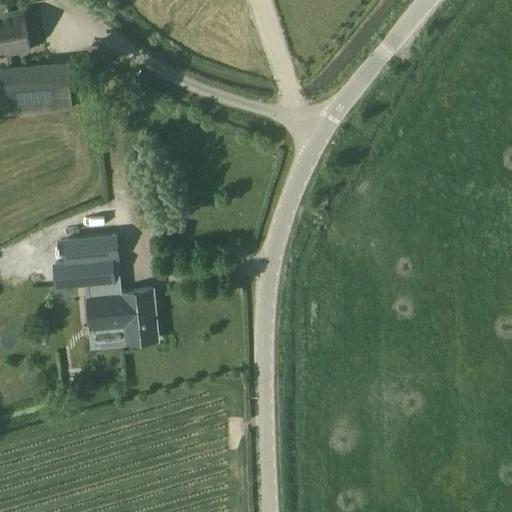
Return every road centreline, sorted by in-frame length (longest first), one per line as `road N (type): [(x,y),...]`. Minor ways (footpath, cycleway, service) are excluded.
road 1 (tertiary): [(268,511),(265,310),(276,242),(308,157)]
road 2 (residential): [(278,115),(187,85),(61,0)]
road 3 (tertiary): [(341,104),(428,0)]
